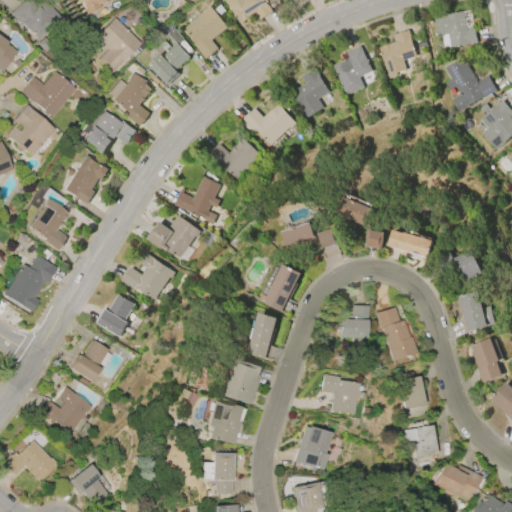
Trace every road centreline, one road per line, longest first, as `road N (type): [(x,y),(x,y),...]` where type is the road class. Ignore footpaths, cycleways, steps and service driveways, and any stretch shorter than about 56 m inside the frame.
road 1 (residential): [(391,0),(313,31),(249,69),(177,136),(0,402)]
road 2 (residential): [(269,511),(271,436),(304,331),(338,280),(362,273),(387,275),(429,305),(464,412),(511,463)]
